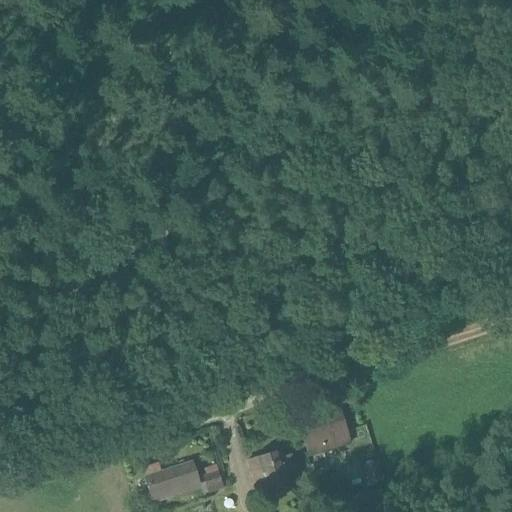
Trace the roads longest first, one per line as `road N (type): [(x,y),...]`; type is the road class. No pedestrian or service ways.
road 1 (track): [(0,387),(414,0)]
road 2 (track): [(0,488),(511,323)]
